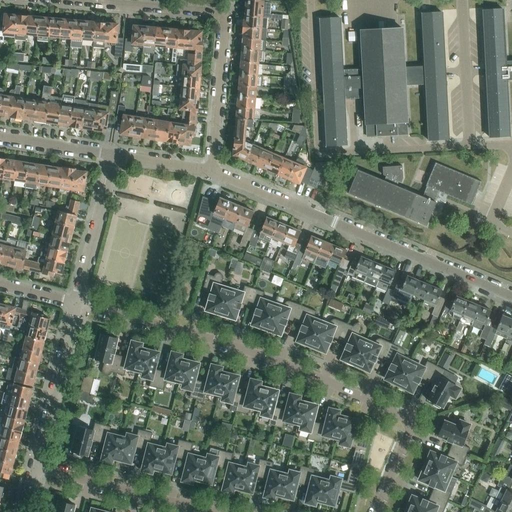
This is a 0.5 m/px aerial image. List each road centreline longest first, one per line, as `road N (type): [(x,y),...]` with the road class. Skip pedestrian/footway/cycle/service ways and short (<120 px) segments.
road 1 (residential): [(384,511),(415,440),(410,422),(208,338),(76,306)]
road 2 (residential): [(214,173),(228,24),(219,13),(48,0)]
road 3 (residential): [(511,295),(214,173)]
road 4 (residential): [(37,468),(76,306)]
road 5 (residential): [(37,468),(191,511)]
road 6 (residential): [(76,306),(113,159)]
